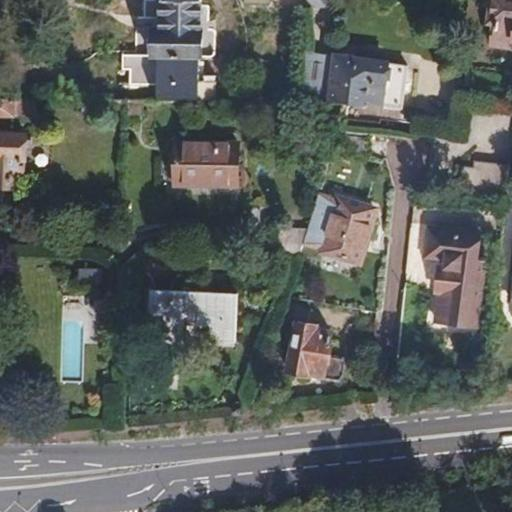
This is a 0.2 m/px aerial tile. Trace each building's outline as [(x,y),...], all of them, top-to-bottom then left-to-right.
[(511,0),(495,0),(490,39),(511,41),(511,0)] [(155,87),(155,101),(193,102),(195,59),(200,60),(201,31),(198,31),(199,2),(162,1),(161,23),(145,23),(143,59),(131,59),(130,75),(143,76),(143,86),(155,87)] [(334,65),(302,64),(301,105),(342,106),(362,104),(375,106),(395,104),(403,61),(337,50),(334,65)] [(477,66),(475,81),(502,86),(504,71),(477,66)] [(32,98),(0,97),(0,115),(31,116),(32,98)] [(0,185),(0,181),(10,173),(13,141),(20,141),(20,134),(0,132),(0,185)] [(341,140),(340,156),(367,159),(368,144),(341,140)] [(229,185),(230,141),(167,142),(167,181),(229,185)] [(333,192),(315,243),(353,256),(370,205),(333,192)] [(428,225),(425,253),(444,255),(443,263),(451,263),(450,285),(440,284),(437,312),(477,317),(483,256),(475,256),(478,230),(428,225)] [(298,236),(269,230),(263,258),(291,259),(298,236)] [(226,290),(141,288),(141,337),(174,338),(175,323),(201,323),(200,338),(226,338),(226,290)] [(294,313),(278,354),(333,375),(340,358),(325,352),(329,342),(323,341),(329,327),(294,313)]
